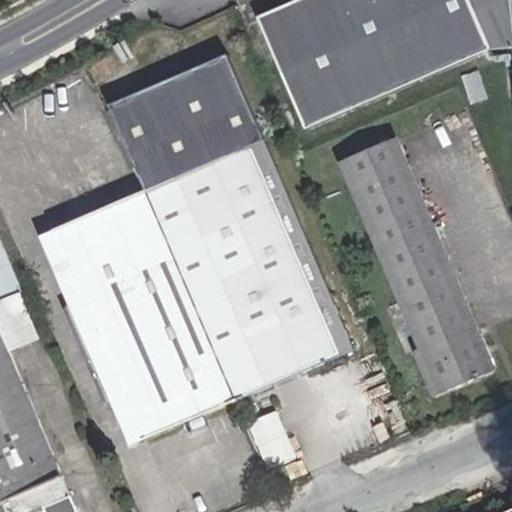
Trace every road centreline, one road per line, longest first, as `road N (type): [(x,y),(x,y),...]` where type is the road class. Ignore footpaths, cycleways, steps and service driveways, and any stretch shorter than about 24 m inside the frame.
road 1 (unknown): [(0,149),(152,511)]
road 2 (residential): [(511,434),(318,511)]
road 3 (unknown): [(511,269),(490,268),(474,252),(428,149)]
road 4 (tertiary): [(0,68),(126,0)]
